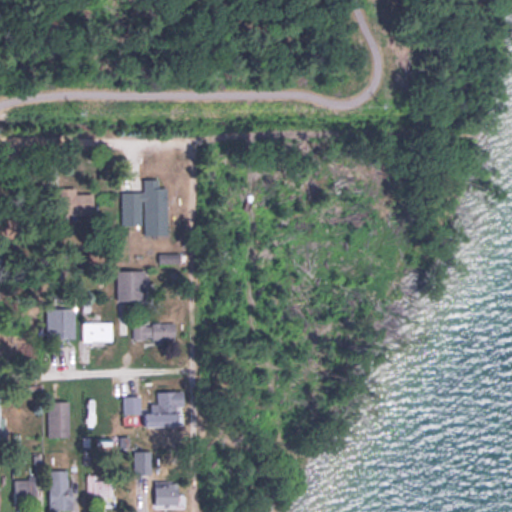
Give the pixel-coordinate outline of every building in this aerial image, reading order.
[(142,233),(167,233),(167,185),(157,185),(157,176),(143,176),(143,189),(120,189),(120,223),(142,223),(142,233)] [(55,187),(55,213),(93,213),(93,187),(55,187)] [(179,252),(159,252),(159,261),(179,261),(179,252)] [(116,297),(146,297),(146,268),(116,268),(116,297)] [(74,307),(53,307),(53,338),(74,338),(74,307)] [(81,340),(111,340),(111,320),(81,320),(81,340)] [(174,338),(174,321),(132,321),(132,338),(174,338)] [(182,425),(182,406),(183,406),(183,389),(155,389),(155,403),(146,403),(146,425),(182,425)] [(138,395),(122,395),(122,410),(138,410),(138,395)] [(68,399),(46,399),(46,435),(68,435),(68,399)] [(70,508),(70,468),(48,468),(48,508),(70,508)] [(36,503),(34,474),(14,475),(15,504),(36,503)] [(86,476),(86,493),(111,493),(111,476),(86,476)] [(177,502),(177,479),(153,479),(153,502),(177,502)]
